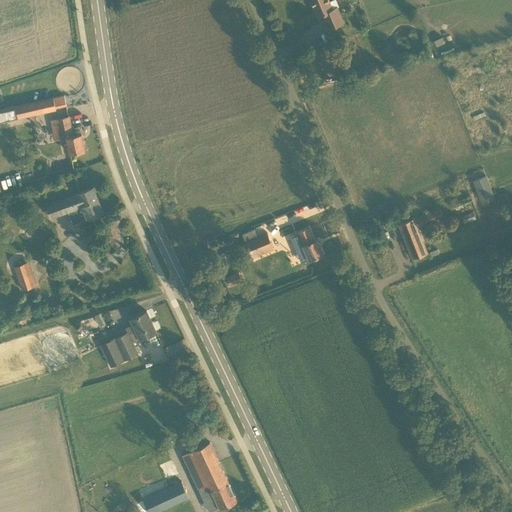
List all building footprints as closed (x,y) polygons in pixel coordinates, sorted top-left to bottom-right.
[(322,14),(329,28),(343,22),(337,7),(332,9),(328,0),(311,0),(318,15),(322,14)] [(433,40),(436,46),(444,42),(441,36),(433,40)] [(54,98),(56,108),(57,108),(66,105),(64,95),(54,97),(54,98)] [(32,102),(34,114),(45,111),(43,100),(32,102)] [(2,121),(18,118),(16,106),(0,109),(0,121),(2,121)] [(58,119),(63,138),(67,137),(70,153),(85,150),(81,134),(73,136),(69,116),(58,119)] [(474,180),(483,203),(494,199),(485,176),(474,180)] [(72,225),(87,219),(103,214),(103,213),(101,214),(96,200),(98,199),(93,188),(77,193),(78,194),(46,206),(51,218),(67,212),(72,225)] [(399,224),(412,258),(427,252),(417,226),(442,217),(438,208),(399,224)] [(473,212),(461,216),(463,222),(475,219),(473,212)] [(298,232),(298,233),(291,236),(299,255),(306,252),(309,259),(324,253),(318,239),(314,240),(309,227),(298,232)] [(267,233),(246,242),(251,254),(273,245),(267,233)] [(219,247),(217,240),(210,242),(213,250),(219,247)] [(14,266),(22,290),(35,286),(27,262),(14,266)] [(240,272),(227,276),(230,285),(243,281),(240,272)] [(140,339),(156,332),(152,323),(151,323),(149,320),(150,319),(146,311),(130,318),(133,324),(125,328),(128,332),(101,344),(111,366),(138,354),(133,342),(140,339)] [(98,325),(104,323),(100,312),(94,314),(98,325)] [(95,316),(88,318),(90,325),(97,323),(95,316)] [(184,454),(198,483),(200,488),(199,489),(202,497),(212,492),(220,508),(237,500),(210,442),(184,454)] [(148,511),(157,511),(189,497),(171,460),(159,465),(169,487),(143,499),(148,511)]
